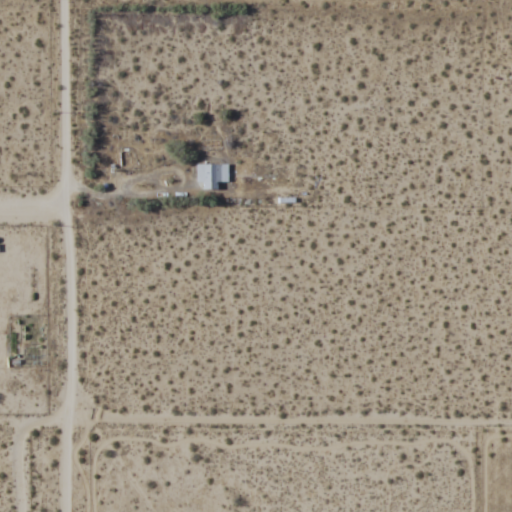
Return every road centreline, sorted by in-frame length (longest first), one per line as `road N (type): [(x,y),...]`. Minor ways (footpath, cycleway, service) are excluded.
road 1 (residential): [(65,0),(69,304)]
road 2 (residential): [(70,425),(38,424),(23,433),(23,511)]
road 3 (residential): [(69,304),(70,425)]
